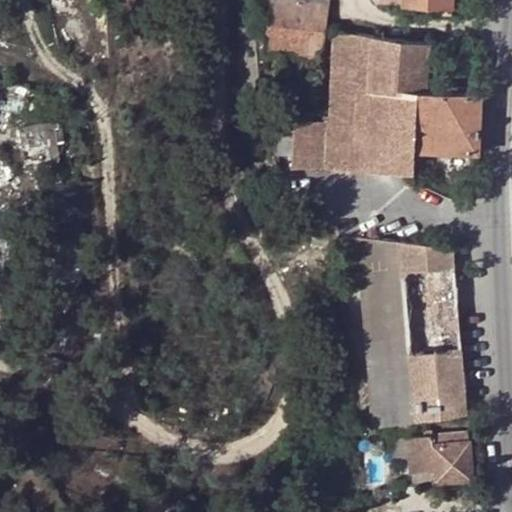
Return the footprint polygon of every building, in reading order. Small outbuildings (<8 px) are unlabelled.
[(269,0),(262,48),(318,56),(325,0),(269,0)] [(319,114),(318,119),(291,118),(289,163),(410,169),(420,169),(422,150),(475,151),(478,151),(481,92),(466,91),(426,89),(430,40),(331,27),(327,115),(319,114)] [(39,89),(5,80),(0,80),(0,105),(1,106),(4,106),(3,125),(17,126),(18,121),(24,122),(26,113),(35,114),(39,89)] [(25,174),(50,169),(45,123),(19,129),(25,174)] [(3,168),(0,169),(0,207),(0,208),(20,196),(3,168)] [(85,277),(82,227),(53,229),(55,279),(85,277)] [(467,409),(452,245),(356,236),(372,422),(467,409)] [(204,283),(195,239),(178,243),(180,250),(176,251),(176,255),(175,255),(182,288),(204,283)] [(246,319),(242,301),(222,306),(226,324),(246,319)] [(159,322),(162,391),(204,389),(200,320),(159,322)] [(471,477),(466,431),(407,438),(410,471),(413,471),(432,469),(433,481),(471,477)] [(138,478),(93,453),(76,484),(121,509),(138,478)] [(414,482),(433,481),(432,469),(413,471),(414,482)]
